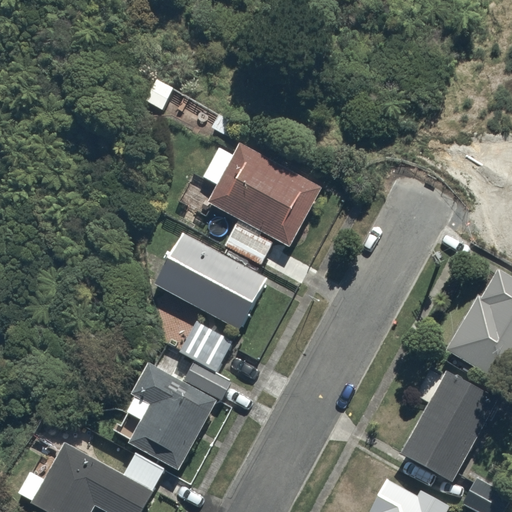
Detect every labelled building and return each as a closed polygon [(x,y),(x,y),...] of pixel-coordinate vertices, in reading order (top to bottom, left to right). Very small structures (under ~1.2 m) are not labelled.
[(176,88),(159,79),(147,102),(165,111),(176,88)] [(295,250),(326,187),(241,144),(236,154),(219,146),(202,180),(217,187),(207,207),(295,250)] [(270,278),(181,232),(155,284),(243,330),(270,278)] [(506,384),(511,373),(511,276),(494,266),(446,349),(506,384)] [(212,396),(151,366),(128,413),(142,420),(129,446),(177,469),(212,396)] [(499,406),(444,376),(400,456),(455,486),(499,406)] [(143,511),(154,495),(66,444),(46,479),(33,472),(20,496),(48,511),(91,511),(94,508),(101,511),(143,511)] [(168,468),(134,452),(122,476),(157,492),(168,468)] [(449,511),(452,507),(387,475),(369,511),(449,511)] [(511,500),(477,478),(462,503),(475,511),(506,511),(511,503),(511,500)]
